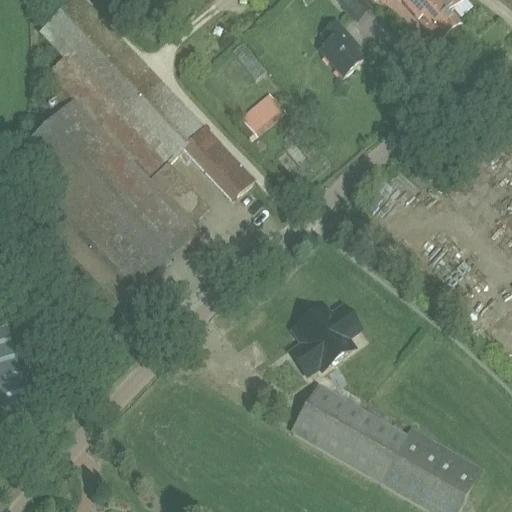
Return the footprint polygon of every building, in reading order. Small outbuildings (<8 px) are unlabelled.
[(331,0),(344,14),(358,0),(331,0)] [(374,0),(382,9),(392,0),(374,0)] [(413,0),(406,0),(401,5),(439,49),(461,30),(449,16),(440,24),(419,0),(414,0),(413,0)] [(413,0),(414,0),(419,0),(440,24),(449,16),(454,12),(461,21),(473,11),(465,2),(462,5),(457,0),(413,0)] [(56,125),(13,165),(69,224),(34,257),(103,330),(131,304),(128,301),(135,294),(138,297),(199,240),(190,231),(209,214),(168,171),(187,153),(237,205),(254,189),(80,2),(58,23),(41,39),(65,63),(46,81),(59,94),(41,110),(56,125)] [(321,56),(344,82),(363,65),(361,63),(365,60),(336,27),(322,39),(331,48),(321,56)] [(237,91),(243,102),(256,96),(249,84),(237,91)] [(268,92),(239,111),(250,128),(280,109),(268,92)] [(0,278),(8,278),(6,265),(0,265),(0,278)] [(344,343),(358,334),(343,313),(330,322),(324,314),(321,316),(318,314),(307,322),(308,325),(294,335),(305,349),(292,358),(306,379),(319,370),(322,374),(352,353),(344,343)] [(27,328),(0,333),(0,384),(7,417),(43,409),(27,328)] [(291,392),(292,378),(276,377),(275,391),(291,392)] [(411,431),(405,440),(320,391),(293,438),(420,511),(458,511),(481,473),(411,431)]
